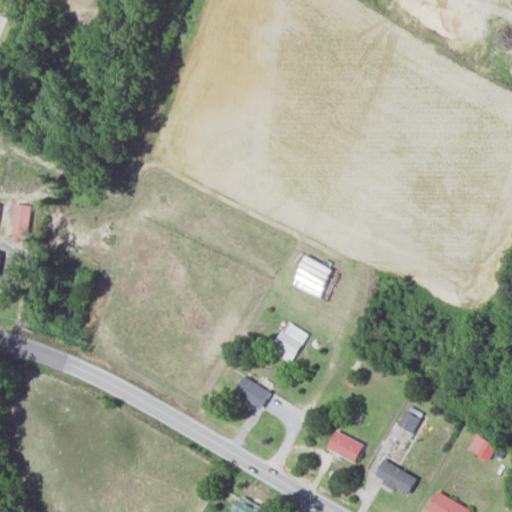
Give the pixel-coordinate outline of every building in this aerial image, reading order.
[(27,243),(32,206),(15,203),(10,241),(27,243)] [(263,408),(272,391),(244,376),(235,394),(263,408)] [(423,413),(409,405),(399,424),(413,432),(423,413)] [(365,444),(337,430),(328,449),(356,463),(365,444)] [(489,460),(498,445),(477,434),(469,449),(489,460)] [(375,478),(410,494),(418,476),(383,460),(375,478)] [(430,511),(470,511),(472,508),(436,492),(428,511),(430,511)] [(264,507),(242,495),(233,511),(262,511),(261,511),(264,507)]
